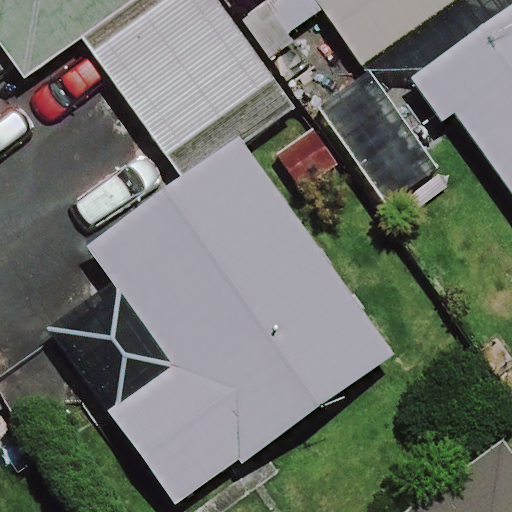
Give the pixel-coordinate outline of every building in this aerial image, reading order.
[(0,0),(0,61),(16,86),(71,49),(99,89),(115,113),(135,142),(157,174),(278,91),(215,0),(0,0)] [(464,0),(307,0),(357,73),(464,0)] [(511,14),(420,82),(511,206),(511,14)] [(173,511),(388,363),(238,149),(87,254),(171,374),(104,420),(168,511),(173,511)] [(511,511),(511,483),(496,461),(426,511),(511,511)]
